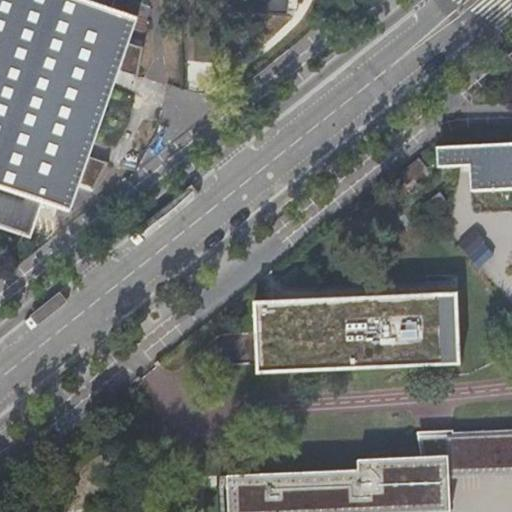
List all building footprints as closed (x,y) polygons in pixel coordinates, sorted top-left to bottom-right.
[(224,0),(227,2),(235,5),(244,8),(252,9),(261,10),(272,10),(278,9),(286,8),(287,0),(0,0),(0,225),(34,238),(46,201),(73,211),(82,183),(97,188),(110,163),(91,157),(120,69),(139,76),(141,62),(144,48),(129,43),(138,16),(112,7),(113,0),(224,0)] [(160,126),(160,123),(159,123),(144,121),(141,131),(154,138),(155,138),(157,135),(158,133),(159,130),(160,126)] [(511,142),(438,146),(439,166),(470,164),(472,190),(511,187),(511,142)] [(427,168),(419,158),(400,173),(408,183),(427,168)] [(464,289),(260,297),(263,367),(467,359),(464,289)] [(470,439),(471,465),(511,463),(511,430),(447,434),(446,434),(447,440),(470,439)] [(421,435),(424,456),(447,455),(447,440),(446,434),(424,435),(421,435)] [(448,455),(449,467),(450,477),(511,473),(511,463),(471,465),(470,439),(447,440),(447,455),(448,455)] [(450,477),(449,467),(448,455),(447,455),(424,456),(358,458),(359,468),(228,474),(229,485),(229,511),(409,511),(451,510),(450,477)]
